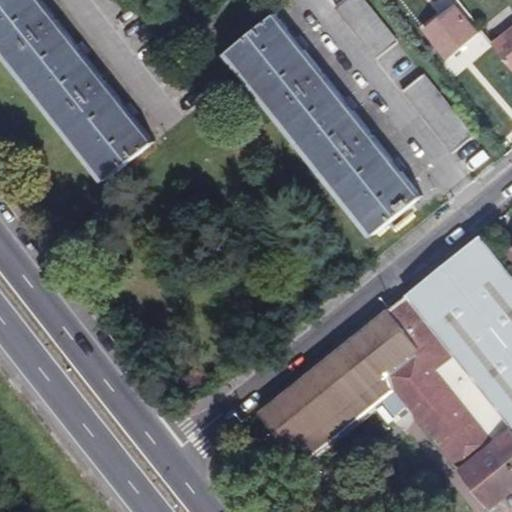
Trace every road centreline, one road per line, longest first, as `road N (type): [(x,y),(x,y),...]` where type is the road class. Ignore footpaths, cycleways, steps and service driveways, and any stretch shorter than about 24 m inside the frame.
road 1 (residential): [(168,459),(511,179)]
road 2 (primary): [(168,459),(0,247)]
road 3 (primary): [(0,315),(154,511)]
